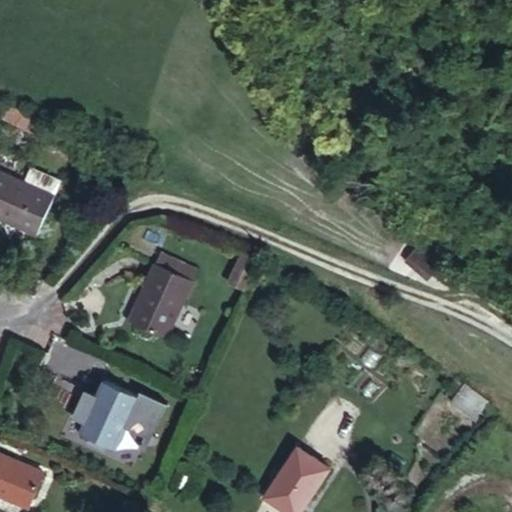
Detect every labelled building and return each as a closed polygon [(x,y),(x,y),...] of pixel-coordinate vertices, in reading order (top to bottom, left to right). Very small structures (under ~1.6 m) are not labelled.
[(1,121),(30,132),(36,117),(7,106),(1,121)] [(0,218),(37,234),(55,196),(60,183),(32,169),(25,183),(0,171),(0,218)] [(399,245),(433,274),(444,262),(409,232),(399,245)] [(162,255),(157,266),(194,282),(199,271),(162,255)] [(257,262),(243,256),(232,284),(246,290),(257,262)] [(131,322),(168,339),(194,282),(157,266),(131,322)] [(105,381),(140,397),(143,391),(108,375),(105,381)] [(81,434),(116,449),(140,397),(105,381),(81,434)] [(475,419),(489,402),(465,385),(453,402),(475,419)] [(285,511),(301,511),(331,469),(299,447),(266,498),(285,511)] [(0,496),(29,509),(45,473),(0,453),(0,496)]
